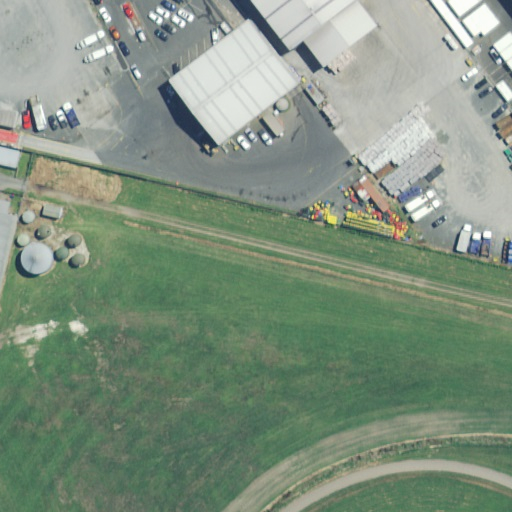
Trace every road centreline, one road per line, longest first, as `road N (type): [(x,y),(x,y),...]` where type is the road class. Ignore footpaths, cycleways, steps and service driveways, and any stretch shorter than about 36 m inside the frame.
road 1 (track): [(511,301),(0,167)]
road 2 (unknown): [(153,65),(151,117),(135,136),(90,148),(64,138),(30,105),(21,82),(23,0)]
road 3 (unknown): [(409,117),(346,119),(320,109),(233,0)]
road 4 (track): [(293,511),(378,471),(414,466),(481,471),(511,484)]
road 5 (unknown): [(151,117),(193,163),(246,185),(290,186),(316,161)]
road 6 (unknown): [(408,0),(511,133)]
